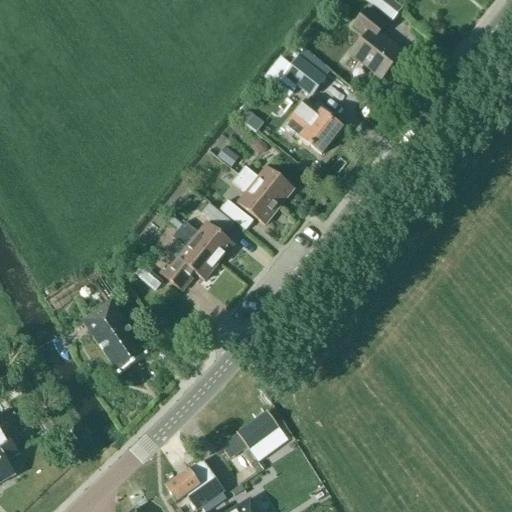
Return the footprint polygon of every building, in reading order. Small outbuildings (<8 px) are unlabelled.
[(402,8),(391,0),(367,0),(365,3),(391,23),(402,8)] [(380,80),(402,54),(378,35),(386,26),(366,10),(353,27),(366,37),(350,56),(380,80)] [(304,94),(312,84),(290,66),(282,76),(304,94)] [(341,130),(320,113),(304,101),(288,122),(291,124),(304,134),(299,139),(308,146),(307,147),(308,148),(309,147),(320,156),(339,131),(340,132),(341,130)] [(247,127),(254,117),(245,110),(238,120),(247,127)] [(238,159),(224,148),(217,158),(231,169),(238,159)] [(244,168),(238,176),(278,209),(293,191),(266,168),(257,179),(244,168)] [(278,209),(238,176),(231,184),(245,195),(236,205),(264,227),(278,209)] [(252,222),(226,202),(219,212),(245,232),(252,222)] [(234,226),(209,205),(201,214),(226,235),(234,226)] [(178,231),(218,264),(233,246),(206,224),(198,234),(184,223),(178,231)] [(218,264),(178,231),(171,239),(175,242),(167,252),(176,260),(173,264),(170,262),(159,275),(181,293),(192,280),(189,278),(193,274),(203,282),(218,264)] [(118,377),(147,358),(110,305),(82,324),(118,377)] [(153,328),(167,318),(161,308),(146,318),(153,328)] [(271,449),(285,439),(267,413),(237,434),(246,448),(262,437),(271,449)] [(0,484),(13,477),(5,463),(15,457),(16,458),(17,457),(0,426),(0,484)] [(195,511),(223,493),(215,482),(213,483),(200,464),(165,488),(175,504),(186,496),(189,499),(188,500),(195,511)] [(214,511),(213,511),(256,511),(248,499),(227,511),(214,511)]
